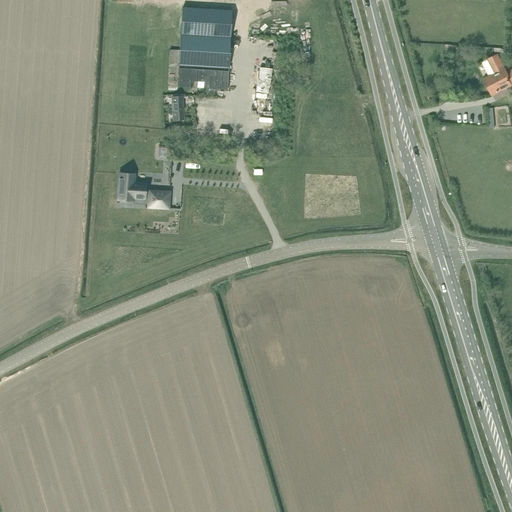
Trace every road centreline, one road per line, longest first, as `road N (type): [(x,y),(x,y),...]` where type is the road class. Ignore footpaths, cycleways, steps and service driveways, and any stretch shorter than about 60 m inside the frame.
road 1 (unclassified): [(0,368),(206,276),(341,242)]
road 2 (secondary): [(437,236),(371,0)]
road 3 (secondary): [(511,472),(442,253)]
